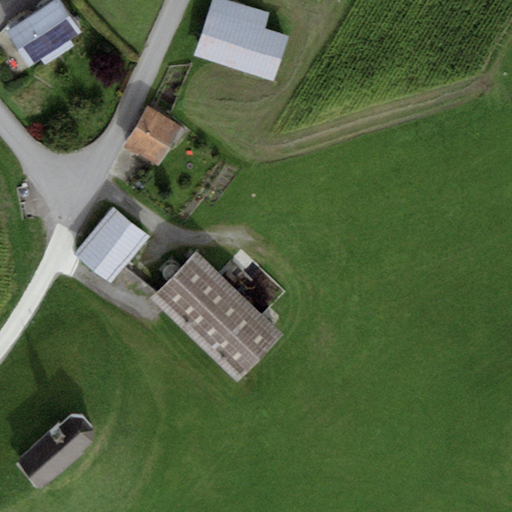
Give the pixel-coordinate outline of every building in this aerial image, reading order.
[(60,0),(55,0),(7,32),(30,66),(82,32),(60,0)] [(227,0),(211,0),(194,56),(272,81),(287,36),(265,29),(269,14),(227,0)] [(158,165),(181,127),(148,108),(126,146),(158,165)] [(148,237),(113,208),(73,254),(112,285),(148,237)] [(195,254),(152,299),(235,380),(279,335),(195,254)] [(17,463),(38,491),(92,444),(91,424),(82,416),(72,415),(17,463)]
